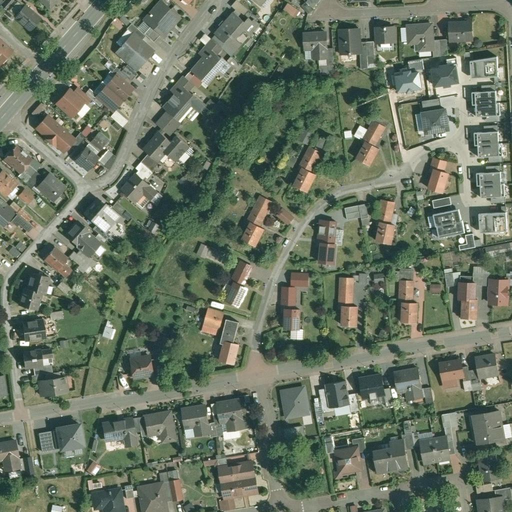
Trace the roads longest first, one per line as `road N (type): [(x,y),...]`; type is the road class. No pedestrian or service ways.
road 1 (residential): [(256,375),(269,289),(310,212),(336,192),(408,170),(427,148),(463,139)]
road 2 (residential): [(511,330),(256,375)]
road 3 (residential): [(85,188),(6,288),(19,416)]
road 4 (residential): [(256,375),(19,416)]
road 5 (residential): [(85,188),(116,170),(168,59),(214,0)]
road 6 (secondary): [(105,0),(5,114)]
road 7 (residential): [(256,375),(280,508)]
